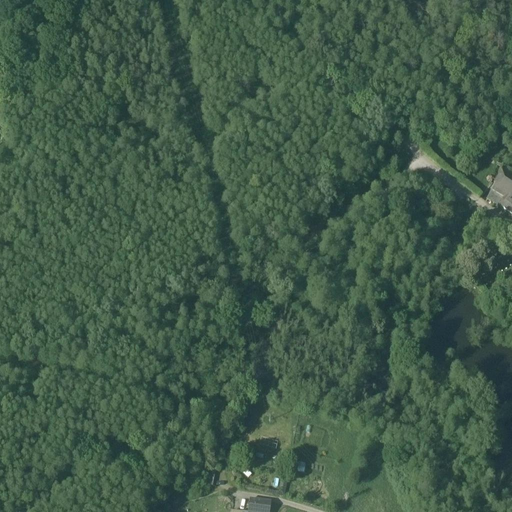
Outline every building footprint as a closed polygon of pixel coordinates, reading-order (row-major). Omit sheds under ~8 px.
[(511,176),(503,170),(494,187),(493,186),(490,192),(501,198),(511,184),(511,176)] [(511,184),(501,198),(504,200),(498,207),(508,214),(511,208),(511,184)] [(501,198),(490,192),(486,200),(498,207),(504,200),(501,198)] [(482,265),(469,259),(464,270),(478,276),(482,265)] [(237,425),(246,427),(249,416),(239,414),(237,425)] [(216,467),(204,465),(200,485),(212,486),(216,467)] [(269,511),(271,503),(250,500),(248,511),(269,511)]
